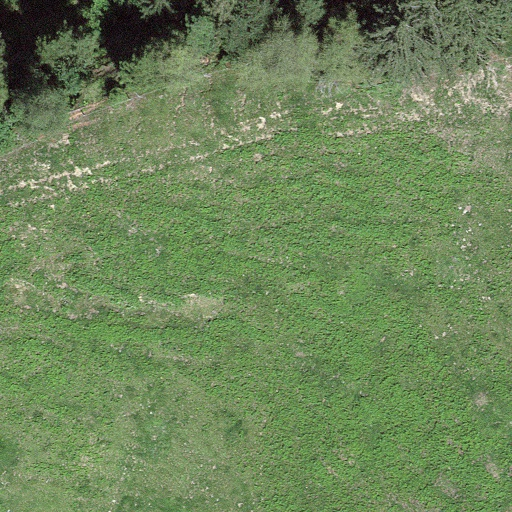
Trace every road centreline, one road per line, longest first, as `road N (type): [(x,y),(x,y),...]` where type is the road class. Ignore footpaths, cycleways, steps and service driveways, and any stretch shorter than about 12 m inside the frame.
road 1 (track): [(0,197),(334,113),(511,82)]
road 2 (track): [(0,287),(105,310),(243,293),(347,266)]
